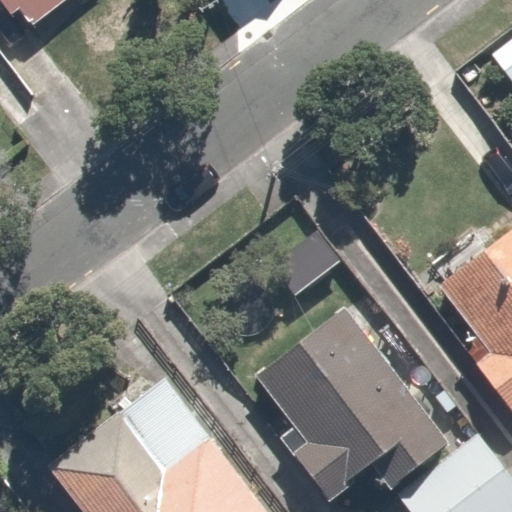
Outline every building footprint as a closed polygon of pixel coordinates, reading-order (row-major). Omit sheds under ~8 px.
[(0,0),(0,2),(15,22),(43,0),(0,0)] [(511,218),(432,283),(462,320),(446,333),(503,405),(511,397),(511,218)] [(375,457),(384,467),(436,421),(327,299),(249,368),(288,412),(268,430),(329,498),(375,457)] [(274,511),(157,361),(38,453),(83,511),(274,511)] [(502,511),(511,505),(511,481),(472,426),(395,482),(417,511),(502,511)]
